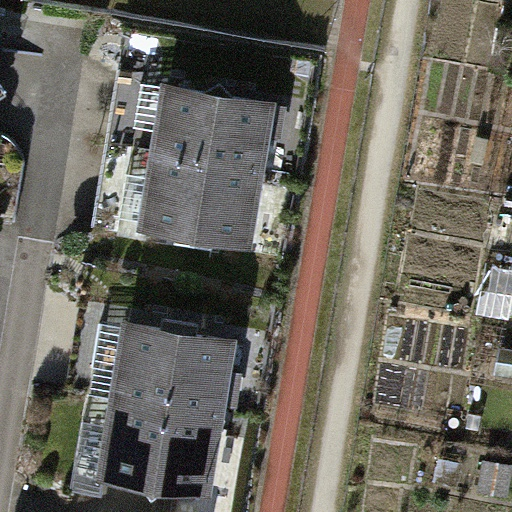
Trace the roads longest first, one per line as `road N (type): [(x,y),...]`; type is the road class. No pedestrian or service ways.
road 1 (residential): [(314,511),(399,0)]
road 2 (residential): [(55,100),(0,434)]
